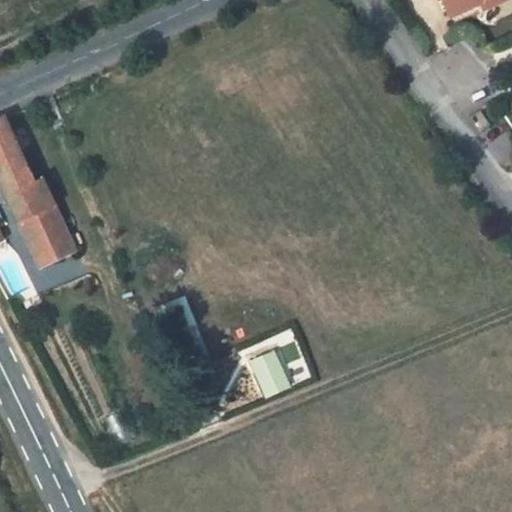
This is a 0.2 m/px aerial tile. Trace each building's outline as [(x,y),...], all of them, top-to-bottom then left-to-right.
[(441,0),(449,16),(479,1),(480,1),(480,0),(487,0),(493,2),(493,3),(498,0),(441,0)] [(52,96),(37,103),(43,116),(58,109),(52,96)] [(41,179),(32,184),(4,119),(0,120),(0,181),(41,267),(75,252),(41,179)] [(0,262),(9,258),(0,242),(0,262)] [(303,381),(296,363),(281,369),(274,349),(247,360),(261,397),(303,381)]
